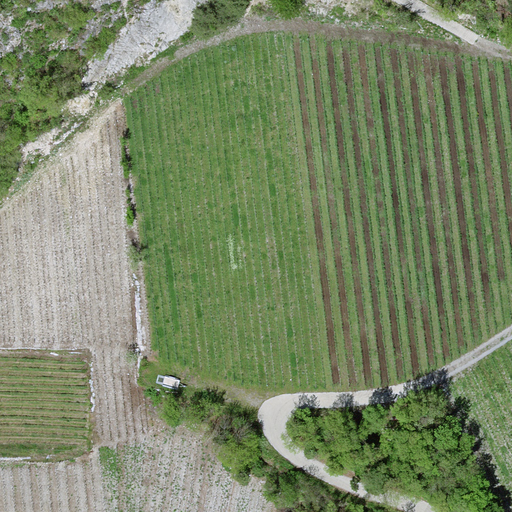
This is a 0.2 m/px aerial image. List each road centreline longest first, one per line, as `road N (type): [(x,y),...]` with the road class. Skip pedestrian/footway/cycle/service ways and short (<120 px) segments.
road 1 (track): [(419,511),(297,459),(270,418),(278,404),(414,392),(511,332)]
road 2 (track): [(511,50),(401,0)]
